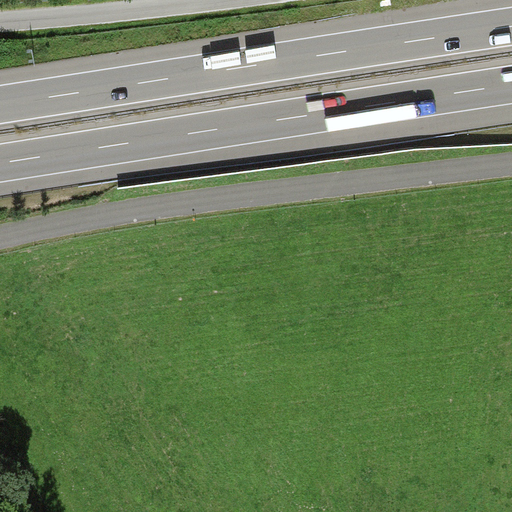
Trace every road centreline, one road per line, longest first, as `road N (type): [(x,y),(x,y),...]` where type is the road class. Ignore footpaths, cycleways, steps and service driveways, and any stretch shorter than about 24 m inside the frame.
road 1 (unclassified): [(0,242),(89,219),(511,161)]
road 2 (motorway): [(0,163),(511,84)]
road 3 (motorway): [(511,26),(0,104)]
road 4 (unclassified): [(0,21),(212,0)]
